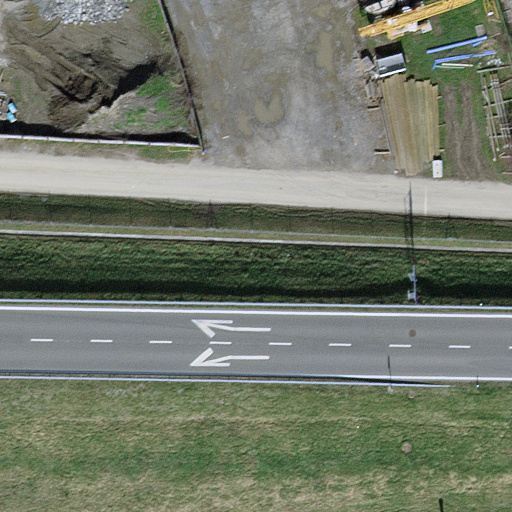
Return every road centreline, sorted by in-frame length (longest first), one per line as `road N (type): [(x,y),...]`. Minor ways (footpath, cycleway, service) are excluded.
road 1 (unclassified): [(511,200),(0,173)]
road 2 (motorway): [(511,347),(0,340)]
